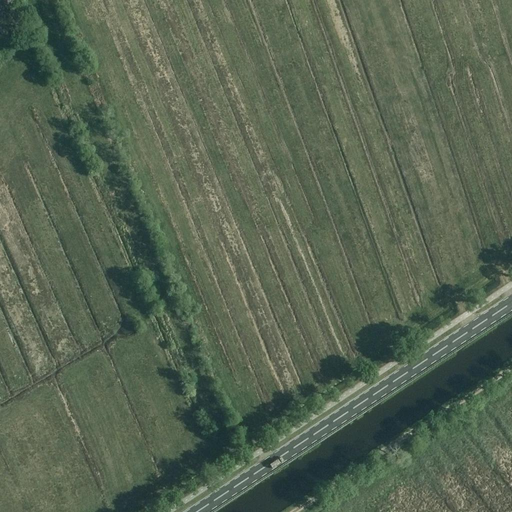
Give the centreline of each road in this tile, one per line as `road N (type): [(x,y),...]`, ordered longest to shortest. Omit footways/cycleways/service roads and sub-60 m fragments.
road 1 (primary): [(194,511),(511,301)]
road 2 (track): [(294,511),(511,366)]
